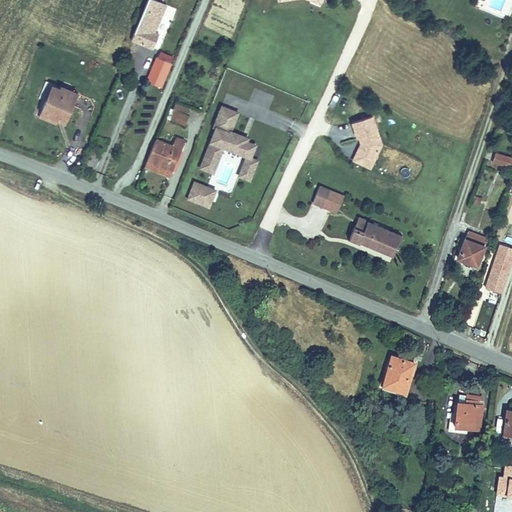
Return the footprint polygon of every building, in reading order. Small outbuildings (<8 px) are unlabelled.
[(154,32),(165,5),(154,0),(148,0),(131,40),(151,48),(156,38),(152,37),(154,32)] [(163,88),(174,57),(158,51),(147,82),(163,88)] [(55,87),(51,86),(45,100),(49,102),(55,87)] [(49,102),(45,100),(40,112),(50,116),(51,113),(67,119),(73,105),(69,104),(74,92),(62,87),(61,90),(55,87),(49,102)] [(78,94),(74,92),(69,104),(73,105),(78,94)] [(190,108),(176,103),(173,109),(187,114),(190,108)] [(238,110),(220,103),(212,125),(214,126),(198,168),(213,174),(223,148),(244,156),(236,175),(250,180),(258,158),(252,155),(257,143),(248,139),(249,135),(231,128),(238,110)] [(188,115),(175,110),(171,119),(184,125),(188,115)] [(67,119),(51,113),(50,116),(40,112),(39,116),(56,123),(57,121),(65,124),(67,119)] [(361,143),(356,154),(373,163),(381,144),(371,116),(352,122),(357,138),(359,138),(360,141),(363,140),(364,143),(361,143)] [(172,146),(156,139),(145,166),(170,177),(185,142),(175,138),(172,146)] [(94,170),(100,157),(98,156),(100,150),(90,146),(82,164),(94,170)] [(373,163),(356,154),(353,160),(370,168),(373,163)] [(511,165),(511,158),(495,154),(492,162),(511,167),(511,165)] [(216,188),(192,179),(185,197),(208,207),(216,188)] [(329,190),(319,186),(313,202),(323,206),(329,190)] [(358,217),(354,227),(363,231),(367,221),(368,221),(358,217)] [(363,231),(354,227),(349,239),(359,243),(359,242),(392,256),(401,235),(367,221),(363,231)] [(468,232),(458,258),(476,265),(486,239),(468,232)] [(511,260),(511,245),(498,241),(483,286),(502,292),(511,260)] [(403,392),(409,374),(411,375),(414,363),(392,356),(382,385),(403,392)] [(478,429),(482,401),(465,398),(466,394),(459,393),(458,402),(457,402),(454,426),(478,429)] [(511,434),(511,410),(507,409),(503,434),(511,434)] [(511,506),(511,463),(503,462),(501,473),(497,473),(494,493),(511,495),(511,502),(511,506)]
